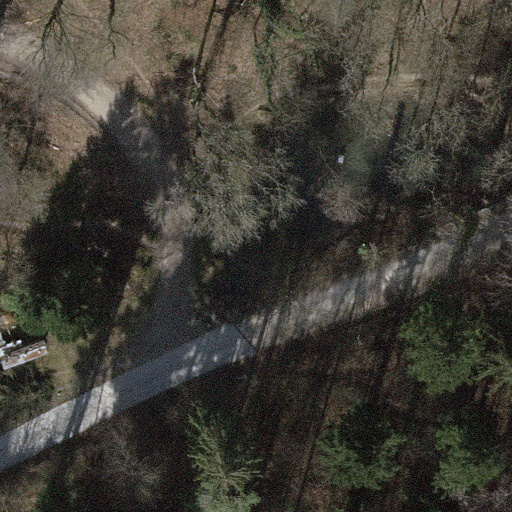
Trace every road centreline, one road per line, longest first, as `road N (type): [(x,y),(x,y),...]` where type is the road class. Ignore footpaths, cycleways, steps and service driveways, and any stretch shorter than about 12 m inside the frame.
road 1 (track): [(511,224),(246,339)]
road 2 (track): [(166,176),(98,98),(0,32)]
road 3 (track): [(181,367),(0,454)]
